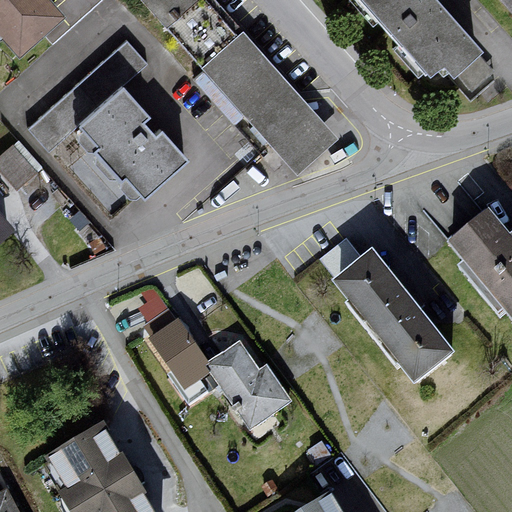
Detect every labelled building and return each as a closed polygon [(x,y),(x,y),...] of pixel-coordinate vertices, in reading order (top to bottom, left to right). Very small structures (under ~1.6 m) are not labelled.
[(64,15),(51,0),(0,0),(0,35),(17,55),(64,15)] [(246,31),(218,0),(140,0),(202,69),(246,31)] [(440,0),(360,0),(435,76),(452,64),(459,77),(488,52),(440,0)] [(343,139),(246,31),(202,69),(299,178),(343,139)] [(150,66),(127,42),(27,135),(50,159),(83,129),(150,200),(193,160),(166,131),(160,137),(148,124),(155,117),(127,87),(150,66)] [(0,161),(15,182),(38,165),(18,137),(0,149),(0,161)] [(0,247),(17,233),(0,212),(0,247)] [(511,232),(498,216),(458,247),(511,313),(511,232)] [(382,260),(343,291),(425,391),(463,360),(382,260)] [(155,281),(134,298),(158,329),(179,312),(155,281)] [(209,371),(213,369),(182,322),(151,344),(189,397),(215,379),(209,371)] [(215,379),(254,435),(295,407),(268,368),(262,373),(244,347),(213,369),(209,371),(215,379)] [(153,511),(109,431),(48,464),(74,511),(153,511)] [(16,511),(8,496),(0,500),(0,511),(16,511)] [(346,511),(341,503),(326,511),(346,511)]
